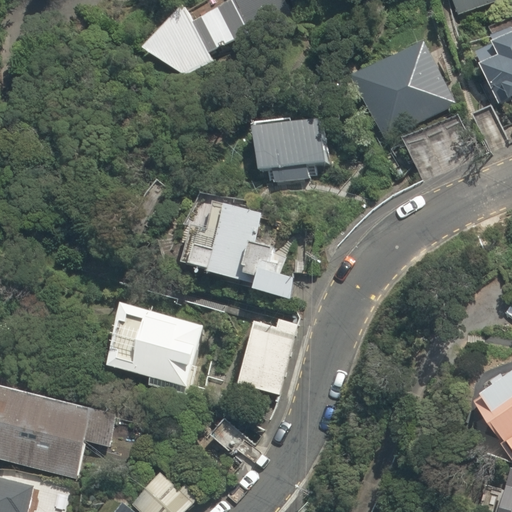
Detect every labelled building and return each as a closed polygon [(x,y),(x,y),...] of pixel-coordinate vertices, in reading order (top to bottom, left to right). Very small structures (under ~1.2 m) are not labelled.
[(191,2),(146,50),(188,80),(220,65),(215,55),(256,36),(264,53),(300,36),(283,0),(228,0),(197,15),(191,2)] [(454,0),(460,16),(506,0),(454,0)] [(511,27),(494,36),(498,45),(477,56),(502,110),(511,105),(511,27)] [(429,45),(360,76),(388,139),(457,108),(429,45)] [(329,120),(259,126),(263,175),(333,169),(329,120)] [(286,250),(259,244),(267,212),(218,200),(210,234),(196,231),(187,267),(201,271),(247,282),(249,272),(263,276),(258,294),(292,302),(298,277),(281,273),(286,250)] [(209,326),(132,305),(114,369),(191,390),(209,326)] [(300,333),(260,324),(245,386),(285,396),(300,333)] [(511,379),(478,402),(511,452),(511,379)] [(0,385),(0,459),(83,481),(92,444),(110,449),(119,417),(101,412),(0,385)] [(174,469),(138,504),(145,511),(190,511),(203,500),(174,469)] [(0,511),(65,511),(72,483),(12,470),(9,482),(0,479),(0,511)] [(511,511),(511,475),(501,511),(511,511)] [(139,511),(127,502),(118,511),(139,511)]
